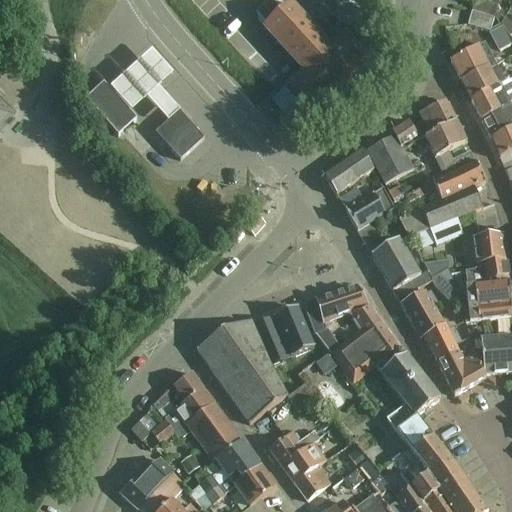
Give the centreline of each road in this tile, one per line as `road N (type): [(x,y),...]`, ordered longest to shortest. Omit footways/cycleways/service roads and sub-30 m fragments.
road 1 (tertiary): [(297,178),(144,0)]
road 2 (residential): [(302,511),(178,345)]
road 3 (tertiary): [(474,439),(362,269)]
road 4 (tertiary): [(178,345),(314,200)]
road 5 (residential): [(511,223),(448,84),(411,75)]
road 6 (tertiary): [(89,497),(129,396),(178,345)]
road 7 (residential): [(297,178),(371,131),(400,102),(411,75)]
road 8 (residential): [(248,307),(362,269)]
